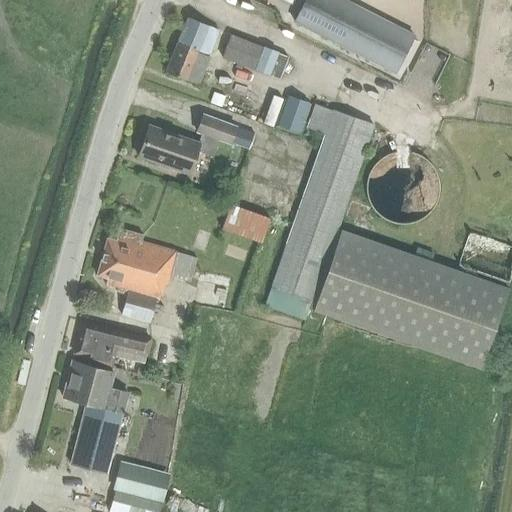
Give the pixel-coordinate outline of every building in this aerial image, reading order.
[(414,35),(344,0),(303,0),(292,21),(395,74),(414,35)] [(197,84),(218,31),(186,18),(165,72),(187,81),(187,80),(197,84)] [(262,47),(230,35),(222,57),(279,79),(287,57),(278,53),(278,52),(263,46),(262,47)] [(429,49),(421,46),(415,64),(423,67),(429,49)] [(287,95),(277,125),(298,132),(308,103),(287,95)] [(312,301),(324,265),(374,125),(314,104),(306,128),(324,134),(270,286),(271,287),(264,307),(304,321),(311,301),(312,301)] [(254,134),(235,127),(203,115),(197,133),(201,134),(198,144),(148,126),(137,157),(188,174),(196,152),(212,157),(218,140),(229,144),(230,143),(248,149),(254,134)] [(398,151),(394,152),(389,153),(386,154),(382,157),(380,158),(378,160),(376,161),(374,164),(371,168),(369,170),(368,172),(367,175),(366,179),(365,182),(365,185),(365,188),(365,192),(365,194),(366,197),(366,199),(368,204),(369,206),(371,208),(373,211),(374,213),(376,214),(378,216),(380,217),(383,219),(387,222),(392,223),(395,224),(397,225),(400,225),(402,225),(407,224),(412,223),(414,223),(416,222),(421,220),(424,217),(427,214),(431,211),(432,209),(433,207),(435,205),(436,202),(437,200),(437,198),(438,196),(438,193),(439,191),(439,188),(439,186),(438,182),(438,180),(437,178),(436,174),(435,172),(434,170),(433,168),(431,166),(430,164),(427,160),(423,157),(419,155),(415,153),(413,152),(408,151),(404,151),(401,151),(398,151)] [(179,234),(185,218),(131,197),(125,214),(179,234)] [(260,243),(269,219),(229,205),(221,229),(260,243)] [(196,259),(140,243),(142,236),(119,229),(115,242),(106,239),(96,276),(106,278),(104,284),(128,291),(121,315),(149,323),(156,299),(159,300),(163,285),(166,285),(168,277),(189,282),(196,259)] [(508,288),(341,229),(312,310),(480,369),(508,288)] [(149,339),(83,323),(82,323),(74,354),(84,356),(83,361),(110,367),(113,356),(143,363),(149,339)] [(106,474),(122,412),(113,409),(116,397),(99,392),(104,371),(72,363),(63,397),(86,403),(70,464),(106,474)] [(168,473),(118,460),(111,489),(114,490),(107,511),(160,511),(163,501),(161,500),(168,473)]
